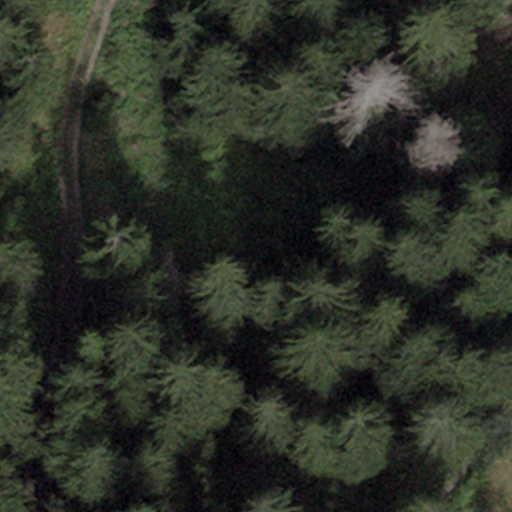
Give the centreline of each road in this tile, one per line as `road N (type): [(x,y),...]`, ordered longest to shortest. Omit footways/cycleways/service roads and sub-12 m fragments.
road 1 (track): [(27,511),(69,282),(68,146),(100,0)]
road 2 (track): [(511,399),(422,511)]
